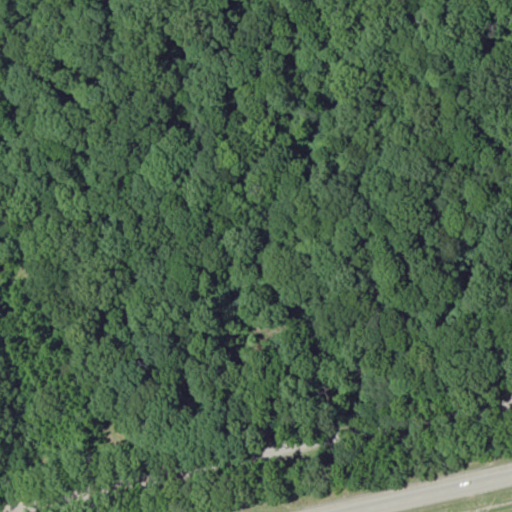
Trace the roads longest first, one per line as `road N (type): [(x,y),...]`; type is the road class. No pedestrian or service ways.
road 1 (residential): [(6,511),(511,397)]
road 2 (motorway): [(511,477),(356,511)]
